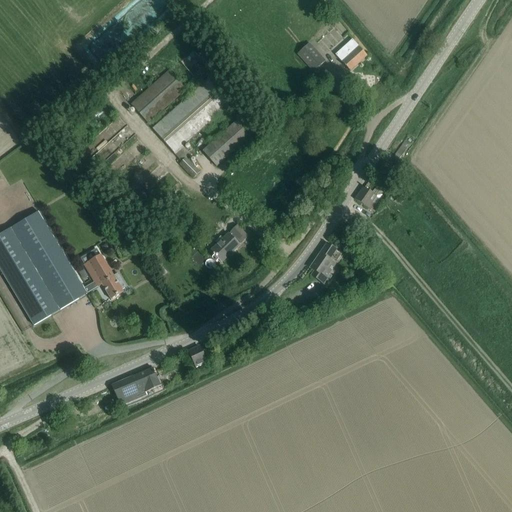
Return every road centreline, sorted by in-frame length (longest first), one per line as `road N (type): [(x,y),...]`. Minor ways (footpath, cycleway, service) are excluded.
road 1 (tertiary): [(190,341),(244,316),(295,275),(360,175)]
road 2 (residential): [(190,341),(259,289),(350,175),(360,175)]
road 3 (tertiary): [(360,175),(478,0)]
road 4 (tertiary): [(0,424),(190,341)]
